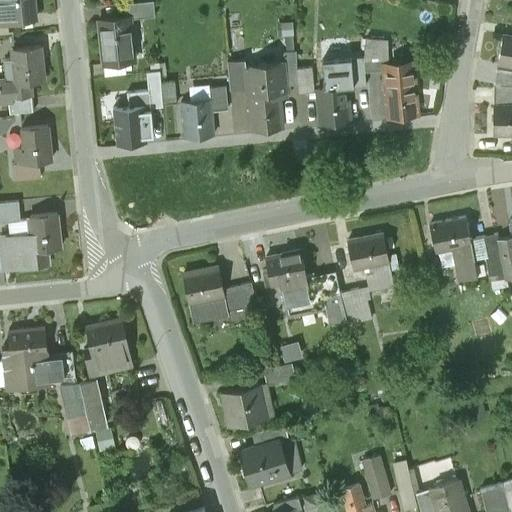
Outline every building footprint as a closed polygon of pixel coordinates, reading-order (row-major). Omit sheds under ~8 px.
[(35,0),(0,0),(0,18),(8,18),(37,15),(35,0)] [(153,0),(145,0),(122,2),(124,16),(131,16),(131,17),(155,15),(153,0)] [(124,16),(98,19),(102,62),(135,59),(131,17),(131,16),(124,16)] [(8,18),(0,18),(0,31),(10,30),(8,18)] [(511,34),(502,32),(497,62),(511,64),(511,34)] [(40,44),(15,46),(17,65),(7,66),(8,74),(0,74),(0,99),(10,99),(33,97),(31,79),(43,77),(40,44)] [(296,50),(284,51),(285,60),(286,60),(288,84),(297,83),(296,66),(296,50)] [(245,58),(227,60),(229,88),(247,86),(245,63),(245,58)] [(285,60),(245,63),(247,86),(248,94),(249,93),(252,130),(282,127),(279,96),(289,95),(288,84),(286,60),(285,60)] [(386,63),(372,64),(373,72),(387,71),(386,63)] [(311,65),(297,67),(299,91),(313,90),(311,65)] [(511,71),(496,69),(493,83),(511,83),(511,71)] [(332,70),(315,71),(320,123),(350,120),(348,97),(347,86),(334,87),(332,70)] [(426,90),(424,78),(414,79),(415,91),(426,90)] [(414,79),(385,82),(389,117),(417,114),(415,91),(414,79)] [(171,80),(161,81),(163,103),(173,102),(171,80)] [(511,83),(493,83),(493,103),(511,103),(511,83)] [(358,84),(347,86),(348,97),(359,96),(358,84)] [(223,85),(208,86),(209,98),(210,110),(225,109),(223,85)] [(155,90),(140,91),(141,96),(143,127),(158,126),(155,90)] [(141,96),(114,99),(118,141),(144,139),(143,127),(141,96)] [(33,97),(10,99),(11,111),(34,108),(33,97)] [(209,98),(180,101),(184,135),(212,133),(210,110),(209,98)] [(511,103),(493,103),(493,134),(511,133),(511,103)] [(48,123),(23,126),(25,146),(27,159),(38,158),(52,157),(48,123)] [(38,158),(27,159),(25,146),(15,147),(19,178),(28,177),(28,180),(41,179),(38,158)] [(19,198),(0,200),(0,222),(22,220),(19,198)] [(57,210),(31,213),(33,233),(0,236),(0,238),(3,268),(49,263),(47,246),(61,245),(57,210)] [(464,214),(430,222),(436,251),(471,243),(464,214)] [(382,231),(348,238),(354,266),(373,263),(389,260),(382,231)] [(497,232),(483,235),(492,278),(506,275),(505,272),(498,238),(497,232)] [(511,235),(498,238),(505,272),(511,270),(511,235)] [(301,248),(266,255),(269,270),(264,271),(267,284),(283,280),(290,313),(324,306),(320,273),(307,276),(301,248)] [(389,260),(373,263),(374,268),(367,269),(370,288),(394,283),(389,260)] [(219,264),(185,271),(195,318),(228,311),(228,309),(223,286),(219,264)] [(335,270),(320,273),(324,306),(331,322),(347,318),(340,290),(335,270)] [(251,279),(223,286),(228,309),(256,303),(251,279)] [(360,286),(340,290),(347,318),(348,323),(372,317),(366,287),(360,289),(360,286)] [(124,318),(90,326),(93,349),(85,351),(90,377),(133,364),(124,318)] [(46,327),(11,330),(13,347),(3,348),(4,358),(7,384),(51,379),(49,355),(46,327)] [(72,352),(49,355),(51,379),(75,375),(72,352)] [(292,361),(264,367),(267,381),(294,375),(292,361)] [(96,380),(80,383),(87,412),(102,409),(96,380)] [(257,382),(224,390),(232,423),(265,414),(257,382)] [(80,383),(64,386),(66,405),(80,402),(82,416),(87,415),(87,412),(80,383)] [(140,403),(137,387),(112,391),(115,407),(140,403)] [(274,429),(252,434),(256,447),(278,440),(274,429)] [(256,447),(238,452),(249,485),(300,469),(290,440),(279,444),(278,440),(256,447)] [(377,456),(360,462),(371,498),(388,492),(377,456)] [(465,511),(456,478),(427,488),(434,511),(465,511)] [(373,511),(370,505),(365,507),(357,484),(339,489),(346,511),(373,511)] [(434,511),(427,488),(416,492),(421,511),(434,511)] [(324,490),(303,496),(306,508),(327,502),(324,490)] [(301,508),(297,496),(273,502),(275,511),(281,511),(295,508),(296,510),(301,508)]
